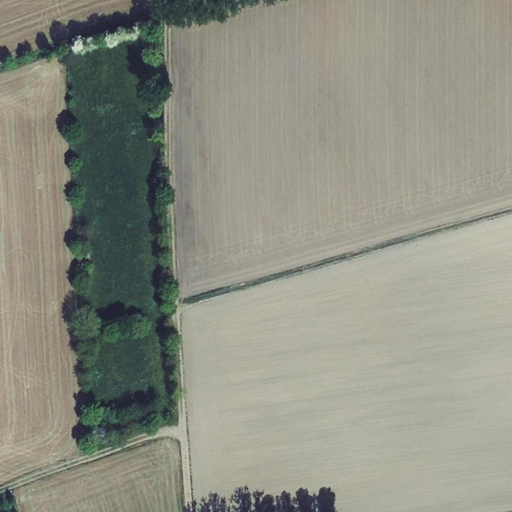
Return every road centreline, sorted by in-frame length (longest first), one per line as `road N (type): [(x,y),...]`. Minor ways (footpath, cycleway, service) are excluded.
road 1 (track): [(195,511),(175,304),(168,16)]
road 2 (track): [(175,304),(511,209)]
